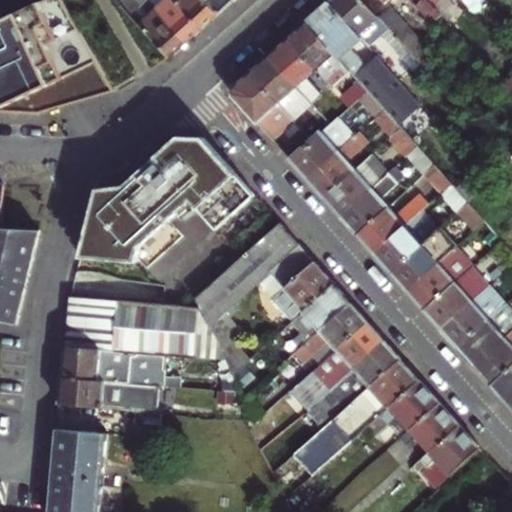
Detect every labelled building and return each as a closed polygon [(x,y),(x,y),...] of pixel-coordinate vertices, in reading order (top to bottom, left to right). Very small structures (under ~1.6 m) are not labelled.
[(0,0),(0,113),(39,115),(115,94),(60,0),(0,0)] [(122,0),(118,4),(168,60),(176,52),(185,44),(147,0),(122,0)] [(147,0),(185,44),(192,38),(201,29),(175,0),(147,0)] [(175,0),(201,29),(209,23),(217,15),(204,0),(175,0)] [(204,0),(217,15),(234,0),(204,0)] [(332,0),(329,4),(362,40),(370,48),(383,37),(402,59),(409,53),(361,0),(332,0)] [(361,0),(409,53),(421,66),(433,54),(388,4),(393,0),(408,0),(418,10),(420,7),(436,26),(445,18),(428,0),(361,0)] [(428,0),(445,18),(449,22),(459,13),(447,0),(428,0)] [(317,14),(307,24),(350,72),(358,81),(368,92),(385,111),(398,126),(421,105),(379,59),(369,68),(352,49),(362,40),(329,4),(317,14)] [(297,33),(288,41),(316,72),(331,89),(350,72),(307,24),(297,33)] [(280,48),(269,58),(312,106),(323,96),(308,80),(316,72),(288,41),(280,48)] [(260,66),(250,75),(294,123),(312,106),(269,58),(260,66)] [(233,98),(290,162),(312,143),(294,123),(250,75),(234,90),(233,95),(233,98)] [(359,100),(368,92),(358,81),(339,98),(349,109),(359,100)] [(385,111),(368,92),(359,100),(376,119),(385,111)] [(398,126),(385,111),(376,119),(375,121),(391,139),(401,129),(398,126)] [(300,173),(307,181),(355,138),(346,127),(343,130),(335,122),(312,143),(290,162),(300,173)] [(401,129),(391,139),(407,157),(418,148),(401,129)] [(123,186),(93,191),(78,258),(142,263),(144,240),(176,212),(203,242),(254,196),(205,141),(177,138),(131,179),(123,186)] [(316,191),(324,200),(355,171),(347,163),(364,147),(355,138),(307,181),(316,191)] [(418,148),(407,157),(424,176),(434,166),(418,148)] [(333,211),(340,218),(388,174),(372,156),(355,171),(324,200),(333,211)] [(452,185),(434,166),(424,176),(441,195),(452,185)] [(456,190),(468,204),(491,182),(479,169),(456,190)] [(350,229),(357,237),(388,208),(380,200),(397,184),(388,174),(340,218),(350,229)] [(456,190),(452,185),(441,195),(440,195),(457,214),(468,204),(456,190)] [(490,190),(476,202),(490,218),(504,205),(490,190)] [(406,192),(388,208),(396,217),(414,201),(406,192)] [(367,248),(374,255),(421,213),(430,205),(421,195),(414,201),(396,217),(388,208),(357,237),(367,248)] [(468,208),(461,214),(469,222),(475,217),(468,208)] [(385,268),(390,274),(438,231),(421,213),(374,255),(385,268)] [(200,307),(210,327),(225,314),(260,282),(299,247),(290,238),(279,225),(196,299),(200,307)] [(37,231),(2,230),(0,230),(0,320),(17,324),(37,231)] [(401,286),(407,292),(456,248),(439,230),(438,231),(390,274),(401,286)] [(417,304),(424,311),(471,268),(475,265),(457,246),(456,248),(407,292),(417,304)] [(299,247),(260,282),(273,296),(271,297),(294,322),(333,285),(309,258),(299,247)] [(434,323),(440,330),(489,286),(471,268),(424,311),(434,323)] [(333,285),(294,322),(302,331),(293,339),(301,348),(350,304),(343,296),(333,285)] [(451,342),(457,349),(506,305),(489,286),(440,330),(451,342)] [(69,307),(68,319),(148,324),(145,353),(167,354),(224,358),(226,358),(210,327),(200,307),(70,299),(69,307)] [(350,304),(301,348),(295,354),(305,364),(315,355),(328,342),(336,350),(367,323),(359,315),(350,304)] [(467,360),(474,367),(511,333),(511,312),(506,305),(457,349),(467,360)] [(234,376),(250,362),(233,343),(242,334),(225,314),(210,327),(226,358),(234,376)] [(66,334),(65,348),(102,350),(145,353),(148,324),(68,319),(66,334)] [(367,323),(336,350),(322,363),(291,390),(309,408),(383,341),(376,334),(367,323)] [(484,378),(490,385),(511,364),(511,333),(474,367),(484,378)] [(383,341),(309,408),(326,427),(370,388),(400,361),(394,353),(383,341)] [(322,363),(336,350),(328,342),(315,355),(322,363)] [(64,362),(63,378),(163,385),(183,386),(183,377),(167,376),(168,370),(165,369),(167,354),(145,353),(102,350),(65,348),(64,362)] [(226,358),(224,358),(223,388),(242,390),(234,376),(226,358)] [(400,361),(370,388),(326,427),(296,453),(315,474),(371,425),(420,382),(412,373),(400,361)] [(501,398),(507,404),(511,400),(511,364),(490,385),(501,398)] [(61,392),(60,404),(162,411),(163,385),(63,378),(61,392)] [(420,382),(371,425),(391,447),(401,439),(440,404),(432,395),(420,382)] [(236,392),(218,391),(218,405),(235,406),(236,392)] [(58,429),(107,432),(160,436),(162,411),(60,404),(59,420),(58,429)] [(440,404),(401,439),(408,447),(418,439),(430,453),(460,426),(451,416),(440,404)] [(460,426),(430,453),(421,461),(428,469),(438,461),(450,475),(481,449),(472,439),(460,426)] [(54,476),(50,511),(99,511),(107,432),(58,429),(54,476)] [(0,511),(10,511),(30,511),(33,483),(0,479),(0,511)] [(511,511),(511,492),(508,489),(483,511),(484,511),(511,511)]
